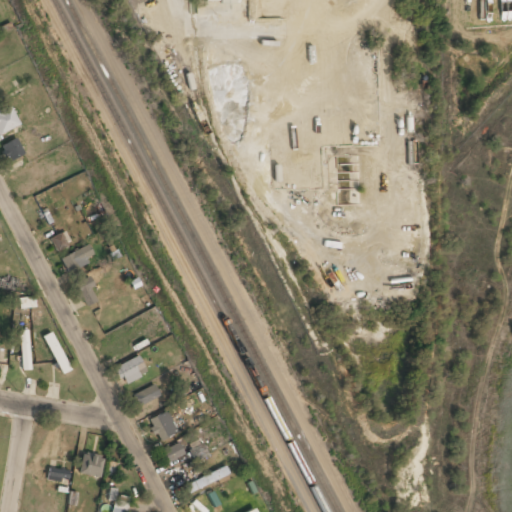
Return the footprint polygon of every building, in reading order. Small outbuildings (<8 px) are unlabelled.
[(0,134),(18,124),(8,105),(0,109),(0,134)] [(0,144),(0,145),(7,161),(23,154),(16,138),(0,144)] [(69,245),(63,232),(49,238),(55,252),(69,245)] [(85,258),(92,255),(87,245),(60,257),(67,273),(87,264),(85,258)] [(83,308),(96,301),(89,288),(93,286),(88,276),(71,285),(83,308)] [(35,307),(34,299),(29,300),(28,297),(18,299),(19,309),(35,307)] [(19,330),(20,370),(29,370),(28,330),(19,330)] [(70,370),(51,332),(42,336),(61,374),(70,370)] [(146,374),(137,356),(114,367),(123,385),(146,374)] [(131,395),(137,407),(159,396),(153,384),(131,395)] [(147,418),(153,435),(156,434),(158,440),(176,434),(168,411),(147,418)] [(192,462),(207,456),(200,439),(185,445),(192,462)] [(161,450),(167,463),(183,455),(178,442),(161,450)] [(80,453),(78,474),(100,477),(102,456),(80,453)] [(101,474),(114,476),(116,463),(104,460),(101,474)] [(68,471),(48,467),(46,479),(66,482),(68,471)] [(182,485),(186,493),(228,475),(224,467),(182,485)] [(111,500),(110,511),(125,511),(126,497),(115,496),(115,489),(108,489),(107,500),(111,500)] [(206,494),(213,507),(218,504),(212,491),(206,494)]
